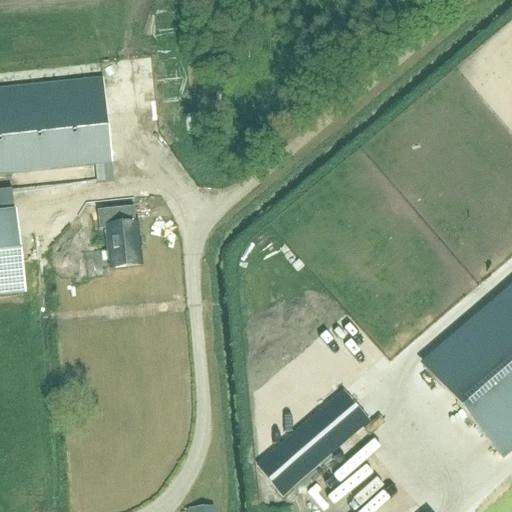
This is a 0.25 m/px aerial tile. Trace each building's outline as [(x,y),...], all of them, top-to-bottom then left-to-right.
[(0,71),(99,62),(95,13),(0,21),(0,71)] [(0,93),(0,177),(110,166),(105,82),(0,93)] [(109,270),(141,268),(137,227),(135,228),(133,210),(97,213),(98,232),(105,231),(109,270)] [(0,300),(22,298),(13,216),(0,217),(0,300)] [(501,460),(511,450),(511,290),(422,367),(501,460)] [(342,393),(256,469),(282,500),(369,424),(342,393)]
